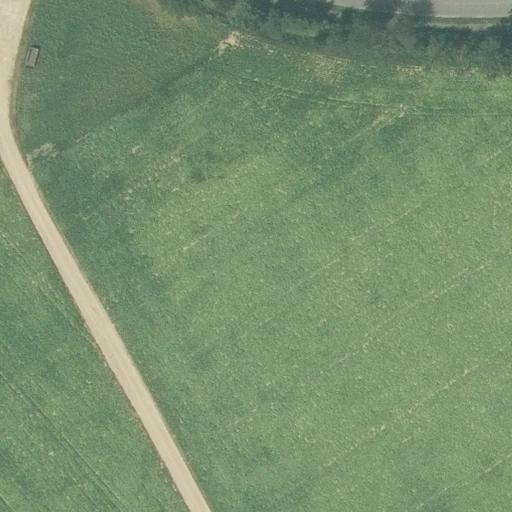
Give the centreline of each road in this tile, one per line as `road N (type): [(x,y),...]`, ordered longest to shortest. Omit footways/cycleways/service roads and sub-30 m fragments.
road 1 (track): [(200,511),(0,141)]
road 2 (unclassified): [(511,6),(365,0)]
